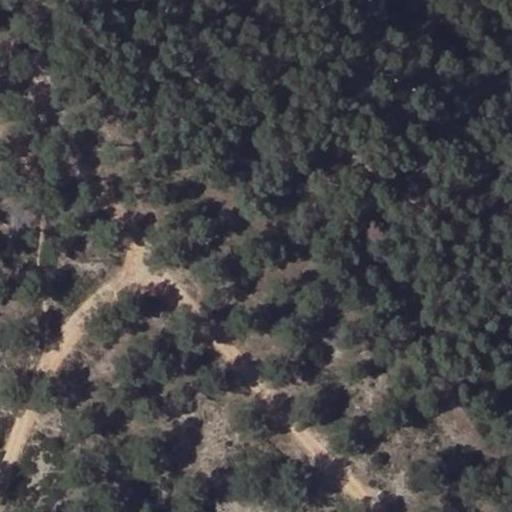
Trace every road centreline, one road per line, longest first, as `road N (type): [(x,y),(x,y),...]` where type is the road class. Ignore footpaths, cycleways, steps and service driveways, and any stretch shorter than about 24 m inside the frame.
road 1 (track): [(0,107),(78,162),(152,262),(379,511)]
road 2 (track): [(0,465),(84,310),(152,262)]
